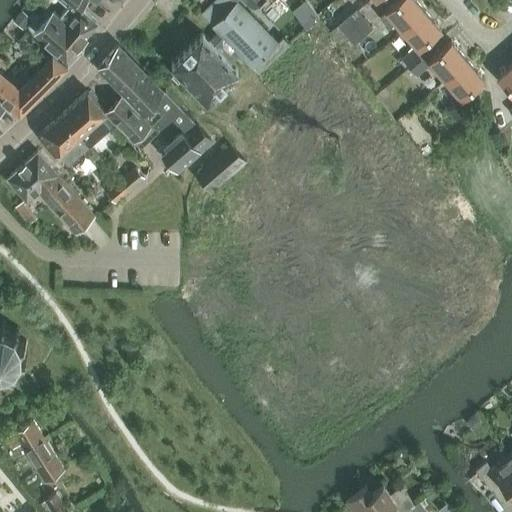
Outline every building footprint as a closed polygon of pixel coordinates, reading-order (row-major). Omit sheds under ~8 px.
[(71,0),(74,2),(61,18),(55,13),(37,33),(68,59),(99,23),(83,10),(89,3),(85,0),(71,0)] [(237,0),(213,24),(254,65),(278,41),(237,0)] [(306,0),(304,0),(292,9),(306,28),(319,16),(306,0)] [(397,21),(404,30),(425,12),(414,0),(400,0),(381,17),(389,27),(397,21)] [(348,35),(367,18),(359,9),(340,25),(348,35)] [(23,10),(14,21),(24,29),(32,18),(23,10)] [(441,31),(425,12),(404,30),(421,49),(441,31)] [(367,18),(348,35),(356,44),(375,28),(367,18)] [(32,40),(25,33),(19,40),(27,46),(32,40)] [(240,70),(203,33),(173,64),(178,69),(174,74),(179,79),(183,75),(209,100),(240,70)] [(431,60),(447,79),(468,61),(451,43),(431,60)] [(143,114),(167,91),(121,45),(98,68),(126,96),(109,112),(120,124),(137,108),(143,114)] [(411,65),(421,56),(414,47),(403,56),(411,65)] [(0,95),(22,114),(69,67),(55,54),(21,88),(0,70),(0,95)] [(421,56),(411,65),(418,74),(429,65),(421,56)] [(484,80),(468,61),(447,79),(463,98),(484,80)] [(511,66),(499,77),(511,91),(511,106),(510,108),(511,110),(511,66)] [(162,132),(173,143),(164,151),(180,170),(213,141),(197,123),(167,91),(143,114),(137,108),(120,124),(145,149),(162,132)] [(498,92),(500,111),(509,110),(507,91),(498,92)] [(65,114),(93,146),(117,124),(107,112),(108,112),(90,92),(65,114)] [(460,100),(448,110),(456,120),(468,110),(460,100)] [(93,146),(65,114),(40,137),(58,156),(61,153),(72,165),(93,146)] [(246,162),(231,145),(197,174),(212,191),(246,162)] [(40,189),(60,211),(78,232),(96,215),(38,151),(8,178),(28,200),(40,189)] [(121,179),(130,190),(143,178),(134,167),(121,179)] [(130,190),(121,179),(105,191),(115,203),(130,190)] [(25,200),(15,207),(28,224),(38,216),(25,200)] [(162,238),(173,239),(174,213),(163,213),(162,238)] [(0,378),(4,379),(4,374),(13,371),(16,375),(19,373),(16,369),(22,361),(27,362),(27,358),(22,357),(24,347),(28,346),(27,341),(23,342),(18,334),(21,330),(18,328),(15,332),(6,328),(7,323),(3,323),(2,328),(0,327),(0,378)] [(476,414),(466,421),(474,431),(483,424),(476,414)] [(45,480),(64,468),(34,421),(15,434),(45,480)] [(511,495),(511,458),(509,455),(492,468),(487,461),(476,470),(492,489),(502,482),(511,495)] [(404,511),(415,504),(401,486),(391,493),(384,484),(373,492),(367,485),(347,501),(355,511),(404,511)] [(45,501),(52,511),(57,511),(64,508),(54,494),(45,501)] [(425,511),(427,511),(419,501),(415,504),(404,511),(425,511)]
